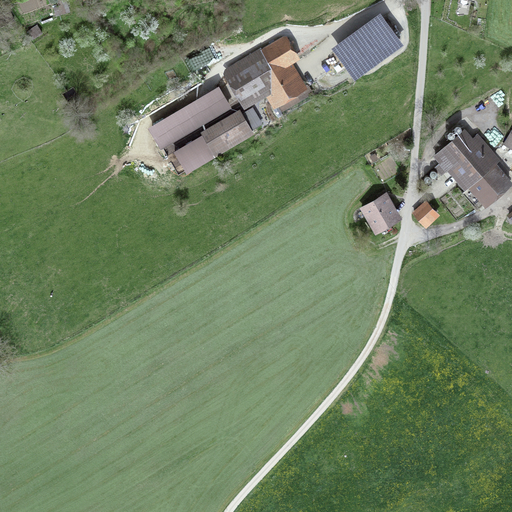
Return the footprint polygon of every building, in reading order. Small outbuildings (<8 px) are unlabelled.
[(70,13),(65,0),(57,0),(60,8),(54,10),(57,17),(70,13)] [(403,47),(380,15),(331,50),(355,82),(403,47)] [(34,39),(42,33),(38,27),(29,32),(34,39)] [(267,86),(278,103),(301,89),(286,65),(298,58),(285,38),(251,59),(252,60),(228,74),(247,104),(266,92),(264,88),(267,86)] [(207,42),(192,50),(203,69),(218,61),(207,42)] [(216,152),(250,132),(241,117),(207,137),(216,152)] [(442,172),(452,163),(486,201),(509,181),(472,140),(480,132),(472,123),(435,155),(441,162),(437,166),(442,172)] [(488,136),(483,142),(491,151),(498,147),(488,136)] [(363,207),(376,227),(394,216),(381,196),(363,207)] [(416,208),(423,216),(435,207),(428,198),(416,208)]
